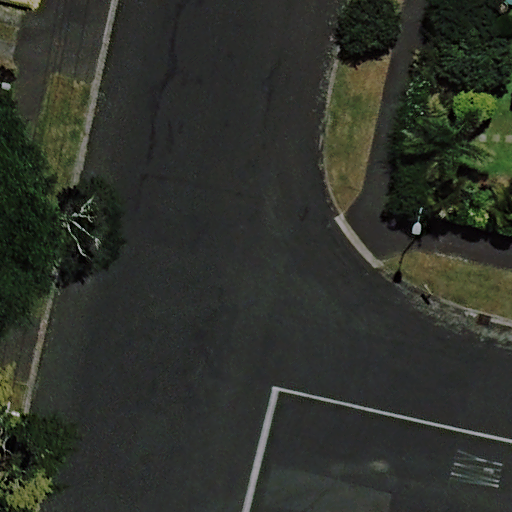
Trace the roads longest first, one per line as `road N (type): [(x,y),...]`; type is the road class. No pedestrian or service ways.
road 1 (residential): [(160,357),(244,0)]
road 2 (residential): [(160,357),(511,435)]
road 3 (residential): [(126,511),(160,357)]
